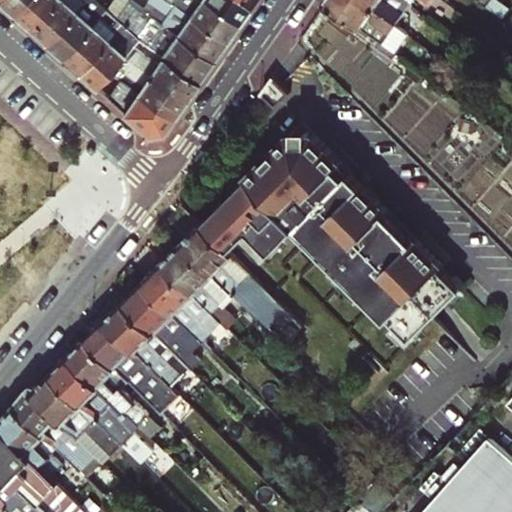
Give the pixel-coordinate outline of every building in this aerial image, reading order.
[(0,0),(14,13),(25,0),(0,0)] [(55,0),(25,0),(14,13),(31,28),(55,0)] [(55,0),(31,28),(48,42),(84,0),(55,0)] [(106,10),(95,0),(84,0),(48,42),(64,57),(106,10)] [(138,38),(164,56),(199,80),(214,60),(160,23),(142,10),(129,0),(115,0),(107,10),(122,24),(138,38)] [(142,10),(160,23),(214,60),(227,40),(169,0),(148,0),(148,1),(142,10)] [(169,0),(227,40),(240,22),(206,0),(169,0)] [(206,0),(240,22),(252,5),(244,0),(206,0)] [(411,35),(397,25),(364,0),(327,0),(325,3),(395,55),(411,35)] [(400,0),(364,0),(397,25),(410,7),(400,0)] [(80,72),(122,24),(107,10),(106,10),(64,57),(80,72)] [(138,38),(122,24),(80,72),(95,86),(109,71),(123,55),(138,38)] [(199,80),(164,56),(160,63),(138,49),(131,60),(187,99),(199,80)] [(187,99),(131,60),(118,77),(175,116),(187,99)] [(263,92),(277,106),(291,92),(275,75),(263,92)] [(164,131),(175,116),(118,77),(106,95),(147,133),(164,131)] [(316,137),(293,137),(204,225),(232,253),(250,234),(266,250),(272,256),(285,242),(298,229),(312,243),(324,254),(336,267),(364,295),(390,321),(392,319),(401,329),(413,340),(425,329),(454,302),(465,291),(455,280),(444,269),(446,268),(419,241),(417,242),(390,215),(392,213),(354,175),(346,182),(337,173),(344,165),(316,137)] [(356,173),(346,163),(344,165),(337,173),(346,182),(354,175),(356,173)] [(419,241),(421,238),(394,211),(392,213),(390,215),(417,242),(419,241)] [(232,253),(204,225),(185,243),(252,312),(275,336),(294,317),(232,253)] [(274,262),(290,246),(285,242),(272,256),(266,250),(265,252),(274,262)] [(252,312),(185,243),(166,262),(233,331),(252,312)] [(308,247),(319,259),(324,254),(312,243),(308,247)] [(213,351),(233,331),(166,262),(146,282),(203,342),(213,351)] [(332,271),(360,299),(364,295),(336,267),(332,271)] [(459,307),(476,291),(460,274),(455,280),(465,291),(454,302),(459,307)] [(126,302),(194,371),(204,362),(194,351),(203,342),(146,282),(126,302)] [(174,390),(194,371),(126,302),(106,321),(174,390)] [(174,390),(106,321),(88,339),(128,380),(136,373),(154,392),(163,401),(174,390)] [(413,340),(401,329),(396,334),(413,351),(430,334),(425,329),(413,340)] [(71,356),(138,425),(151,438),(161,428),(121,387),(128,380),(88,339),(71,356)] [(71,356),(54,373),(120,442),(130,452),(138,461),(149,451),(131,431),(138,425),(71,356)] [(69,428),(75,433),(83,425),(108,452),(120,442),(54,373),(41,386),(36,381),(30,387),(69,428)] [(136,373),(128,380),(146,399),(154,392),(136,373)] [(30,387),(17,404),(47,436),(81,471),(96,456),(75,433),(69,428),(30,387)] [(1,423),(54,478),(66,466),(41,441),(47,436),(17,404),(1,423)] [(0,474),(35,511),(60,511),(73,499),(54,478),(1,423),(0,424),(0,474)] [(83,425),(75,433),(96,456),(100,460),(108,452),(83,425)] [(471,460),(450,441),(433,459),(415,478),(379,511),(511,511),(511,452),(494,437),(471,460)] [(119,463),(130,452),(120,442),(108,452),(119,463)] [(35,511),(0,474),(0,504),(7,511),(23,511),(25,511),(35,511)] [(87,497),(79,504),(85,511),(100,511),(101,511),(87,497)]
